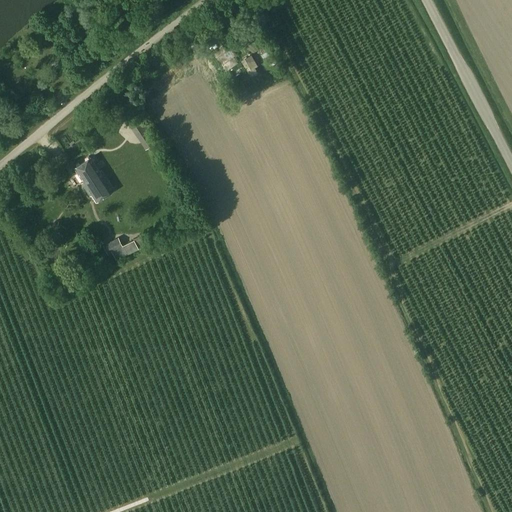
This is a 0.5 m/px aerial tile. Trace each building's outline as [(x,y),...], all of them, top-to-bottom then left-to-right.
[(241,28),(250,43),(262,35),(253,20),(241,28)] [(222,47),(212,54),(226,73),(238,65),(234,58),(236,57),(230,49),(226,52),(222,47)] [(136,122),(130,126),(146,149),(151,146),(136,122)] [(75,168),(84,182),(82,183),(90,196),(92,194),(97,201),(115,190),(102,170),(100,171),(91,157),(75,168)] [(15,199),(18,193),(10,190),(8,196),(15,199)] [(118,237),(103,245),(108,255),(113,253),(116,260),(139,249),(138,247),(144,244),(140,235),(133,239),(134,240),(122,245),(118,237)]
